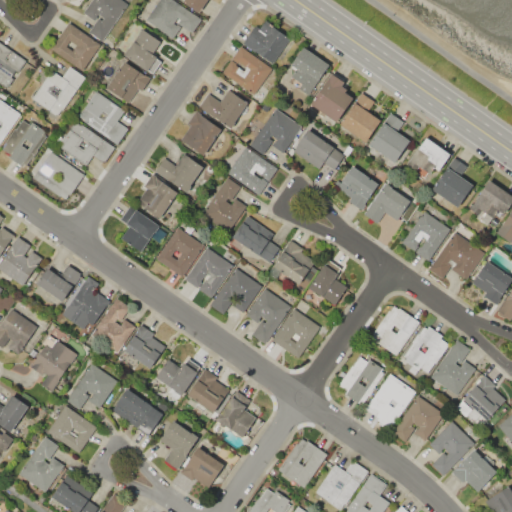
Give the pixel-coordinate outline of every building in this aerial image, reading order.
[(91,0),(122,0),(127,3),(102,41),(87,32),(97,17),(101,20),(102,17),(98,14),(94,20),(83,13),(91,0)] [(158,0),(173,0),(201,18),(192,32),(178,23),(180,20),(178,18),(174,23),(179,27),(172,38),(145,21),(158,0)] [(206,0),(198,12),(181,1),(181,0),(206,0)] [(242,43),(254,24),(259,27),(264,20),(289,37),(272,63),(242,43)] [(68,22),(100,43),(82,70),(50,49),(68,22)] [(142,29),(160,41),(153,52),(157,54),(155,57),(161,61),(153,73),(147,69),(146,70),(123,55),(128,47),(130,48),(142,29)] [(0,44),(26,61),(7,89),(0,84),(0,44)] [(272,68),(254,94),(222,73),(240,46),(272,68)] [(302,46),(329,64),(308,96),(297,89),(302,82),(291,75),(295,68),(290,65),(302,46)] [(123,61),(149,78),(141,90),(138,88),(128,103),(106,87),(123,61)] [(59,117),(31,98),(51,68),(62,75),(69,65),(86,76),(59,117)] [(337,122),(309,104),(331,71),(344,80),(341,84),(346,88),(344,91),(353,97),(337,122)] [(231,128),(198,107),(208,93),(220,101),(228,89),(248,102),(231,128)] [(95,90),(125,110),(118,121),(128,128),(117,144),(83,121),(84,120),(78,116),(95,90)] [(338,124),(360,92),(373,100),(367,110),(380,119),(365,142),(338,124)] [(0,99),(20,113),(0,143),(0,99)] [(276,108),(302,126),(283,153),(272,145),(276,139),(272,136),(271,138),(272,139),(262,154),(250,145),(276,108)] [(221,128),(201,157),(178,142),(190,125),(187,123),(195,111),(221,128)] [(369,145),(390,112),(403,121),(397,131),(410,139),(395,162),(369,145)] [(26,165),(23,163),(21,166),(6,155),(7,153),(0,147),(13,128),(14,129),(21,118),(29,123),(31,121),(46,131),(44,133),(46,135),(26,165)] [(75,120),(81,124),(81,123),(115,146),(104,162),(93,155),(86,165),(57,146),(75,120)] [(307,129),(344,155),(334,169),(324,162),(318,169),(292,150),(307,129)] [(426,135),(451,153),(439,171),(433,168),(429,174),(428,173),(425,177),(413,170),(417,165),(410,160),(426,135)] [(246,146),(277,169),(258,194),(227,172),(246,146)] [(51,150),(84,172),(69,194),(68,194),(65,199),(60,195),(59,197),(32,179),(51,150)] [(154,172),(164,157),(176,165),(184,153),(203,166),(190,185),(191,185),(186,193),(154,172)] [(432,189),(453,157),(466,166),(460,175),(473,184),(458,207),(446,199),(443,204),(431,195),(434,191),(432,189)] [(352,165),(378,184),(364,203),(365,204),(361,210),(348,201),(350,198),(336,187),(352,165)] [(177,192),(160,218),(136,202),(145,188),(142,186),(150,174),(177,192)] [(227,177),(240,186),(231,200),(228,198),(226,200),(231,204),(233,201),(232,201),(234,197),(247,206),(227,233),(200,214),(227,177)] [(488,179),(511,195),(511,200),(501,217),(495,213),(492,217),(481,210),(479,214),(469,208),(488,179)] [(386,182),(392,186),(391,187),(411,201),(397,221),(384,212),(376,223),(364,214),(386,182)] [(130,205),(159,224),(158,227),(165,232),(158,242),(150,237),(141,251),(121,238),(129,225),(120,219),(130,205)] [(511,208),(511,240),(510,243),(496,233),(511,208)] [(450,229),(428,260),(415,252),(420,245),(420,246),(426,238),(423,236),(417,244),(418,245),(414,251),(401,241),(420,214),(421,215),(425,211),(450,229)] [(0,214),(2,216),(0,219),(0,227),(1,226),(14,235),(0,255),(0,214)] [(231,235),(246,215),(272,234),(268,240),(279,247),(269,262),(244,244),(239,251),(228,243),(233,236),(231,235)] [(177,227),(204,245),(182,276),(156,259),(177,227)] [(455,232),(484,253),(465,279),(451,269),(453,267),(450,265),(442,277),(428,268),(450,237),(451,238),(455,232)] [(0,270),(0,259),(10,245),(11,246),(18,235),(30,243),(22,255),(26,257),(31,250),(42,257),(23,285),(0,270)] [(299,283),(282,272),(276,279),(267,273),(272,265),(271,264),(289,238),(303,248),(301,252),(314,260),(299,283)] [(207,246),(234,264),(211,297),(198,288),(203,282),(204,282),(208,276),(205,273),(200,280),(201,280),(196,287),(184,279),(207,246)] [(334,305),(308,287),(324,264),(325,264),(328,259),(340,267),(336,272),(338,273),(335,278),(347,286),(334,305)] [(486,259),(511,277),(511,281),(496,304),(484,295),(485,293),(470,282),(486,259)] [(36,284),(48,266),(60,274),(67,263),(81,272),(62,301),(36,284)] [(237,267),(262,284),(243,312),(232,304),(235,300),(236,300),(238,297),(235,295),(223,313),(211,305),(237,267)] [(61,314),(87,275),(98,283),(92,292),(95,294),(97,291),(110,300),(93,325),(89,323),(84,329),(61,314)] [(265,288),(290,305),(264,344),(251,335),(262,320),(265,322),(266,320),(260,316),(257,322),(246,315),(265,288)] [(511,288),(511,316),(510,319),(497,310),(511,288)] [(116,353),(88,334),(92,327),(95,329),(115,298),(130,308),(126,314),(125,313),(120,320),(117,318),(115,321),(120,325),(122,322),(122,321),(124,318),(135,326),(116,353)] [(420,321),(396,355),(387,349),(386,351),(382,349),(383,347),(378,343),(377,345),(373,342),(375,341),(369,337),(388,309),(390,310),(394,305),(398,308),(399,307),(420,321)] [(36,325),(18,353),(8,346),(12,341),(8,338),(2,347),(0,345),(0,323),(10,308),(36,325)] [(298,357),(271,339),(289,314),(290,314),(294,308),(320,326),(298,357)] [(140,324),(153,333),(152,336),(166,345),(150,368),(122,350),(140,324)] [(427,373),(420,368),(418,370),(404,360),(406,358),(403,356),(412,342),(411,341),(417,333),(418,334),(423,326),(426,327),(428,325),(442,335),(441,337),(448,343),(447,345),(447,346),(435,363),(434,363),(427,373)] [(52,391),(41,384),(47,375),(43,372),(42,374),(28,365),(48,334),(77,353),(52,391)] [(430,377),(456,338),(470,348),(460,363),(457,360),(455,363),(460,366),(462,364),(461,363),(464,360),(475,368),(457,395),(430,377)] [(339,386),(340,384),(338,383),(351,365),(352,366),(359,355),(366,360),(368,357),(372,360),(371,362),(374,364),(375,362),(383,368),(381,370),(384,373),(374,386),(375,387),(362,405),(345,392),(346,391),(339,386)] [(155,377),(168,358),(180,366),(183,361),(185,362),(187,358),(200,367),(182,395),(155,377)] [(91,362),(118,380),(100,408),(88,400),(90,396),(91,396),(93,394),(87,390),(86,393),(89,395),(79,410),(65,401),(91,362)] [(186,394),(204,368),(217,376),(215,379),(229,389),(213,412),(186,394)] [(416,392),(390,428),(376,418),(377,417),(369,411),(374,404),(369,401),(389,373),(416,392)] [(483,374),(495,385),(493,388),(505,399),(487,420),(462,398),(483,374)] [(126,388),(163,412),(148,435),(111,410),(126,388)] [(242,437),(215,419),(235,389),(249,399),(243,408),(255,417),(242,437)] [(29,406),(11,433),(0,425),(0,403),(4,406),(12,394),(29,406)] [(417,396),(445,416),(432,433),(430,432),(425,439),(414,431),(416,428),(416,429),(418,426),(413,423),(411,425),(414,427),(404,441),(391,432),(417,396)] [(65,405),(96,425),(78,453),(47,432),(65,405)] [(511,442),(497,426),(511,412),(511,442)] [(475,443),(443,475),(431,463),(442,452),(445,454),(447,452),(443,447),(441,449),(442,450),(438,454),(428,443),(451,420),(475,443)] [(198,436),(176,469),(163,461),(171,449),(159,441),(172,421),(191,433),(192,432),(198,436)] [(0,431),(11,439),(4,450),(0,447),(0,431)] [(44,436),(58,445),(48,459),(45,457),(43,460),(49,463),(50,461),(49,460),(52,457),(63,464),(44,492),(18,475),(44,436)] [(278,470),(296,443),(298,444),(302,438),(307,442),(308,441),(327,453),(304,487),(278,470)] [(197,446),(223,463),(207,487),(193,477),(191,480),(180,473),(197,446)] [(474,449),(482,457),(485,454),(490,460),(487,462),(496,472),(476,491),(466,481),(464,484),(451,471),(474,449)] [(368,470),(340,511),(313,494),(334,463),(345,470),(352,459),(368,470)] [(345,511),(371,473),(387,484),(379,495),(389,502),(382,511),(345,511)] [(74,511),(50,496),(52,493),(53,493),(61,480),(70,485),(69,487),(76,492),(77,490),(87,497),(93,488),(105,496),(94,511),(74,511)] [(508,485),(511,491),(511,511),(492,511),(485,500),(508,485)] [(284,511),(247,511),(257,497),(259,498),(266,488),(272,492),(274,489),(290,500),(288,503),(290,504),(284,511)] [(118,511),(126,501),(113,493),(99,511),(118,511)]
